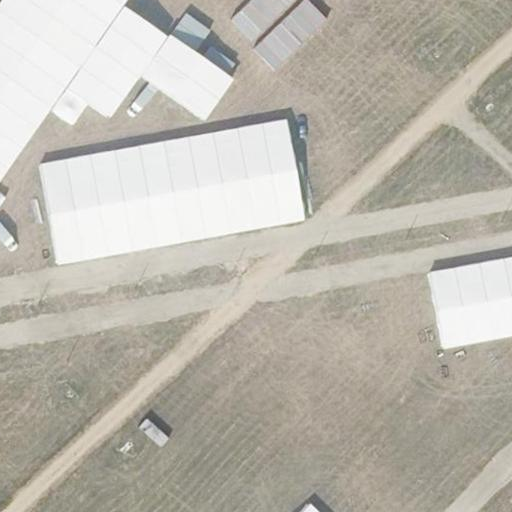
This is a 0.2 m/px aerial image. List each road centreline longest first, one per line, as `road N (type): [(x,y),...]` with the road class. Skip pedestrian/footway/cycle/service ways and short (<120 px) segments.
road 1 (track): [(511,38),(7,511)]
road 2 (track): [(0,286),(511,198)]
road 3 (track): [(0,329),(511,241)]
